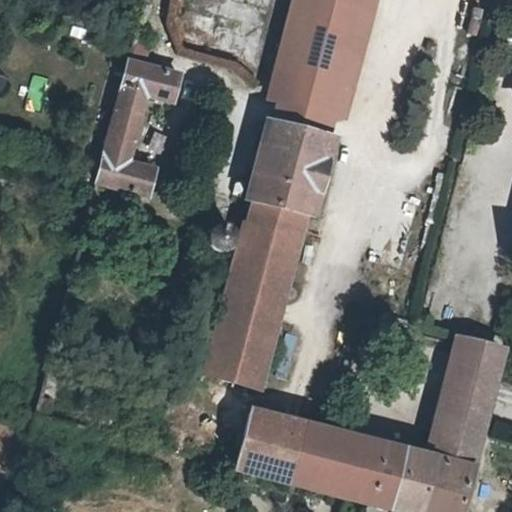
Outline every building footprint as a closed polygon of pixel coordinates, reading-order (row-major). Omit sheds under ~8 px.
[(296,0),(268,100),(321,115),(355,0),(296,0)] [(141,163),(121,157),(141,87),(162,93),(169,69),(118,54),(84,174),(134,186),(141,163)] [(34,74),(24,105),(42,111),(52,80),(34,74)] [(321,115),(268,100),(264,111),(318,127),(321,115)] [(260,123),(314,139),(318,127),(264,111),(260,123)] [(260,123),(238,198),(286,212),(292,214),(314,139),(260,123)] [(230,224),(279,238),(286,212),(238,198),(230,224)] [(190,226),(188,232),(188,239),(192,244),(198,247),(204,247),(210,244),(214,241),(216,238),(216,234),(209,224),(196,222),(190,226)] [(224,425),(279,238),(230,224),(184,376),(176,374),(166,409),(151,456),(251,486),(268,437),(224,425)] [(511,310),(511,261),(498,307),(511,310)] [(439,367),(432,390),(472,401),(477,382),(484,361),(443,350),(439,367)] [(151,456),(166,409),(78,382),(63,431),(151,456)] [(340,511),(438,511),(472,401),(432,390),(403,480),(341,460),(327,508),(340,511)] [(251,486),(327,508),(341,460),(300,447),(268,437),(251,486)]
